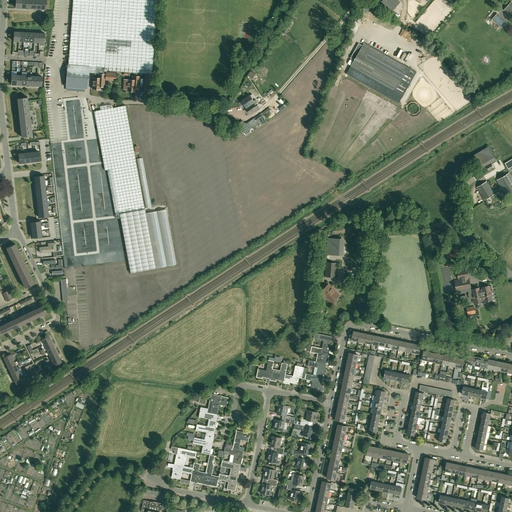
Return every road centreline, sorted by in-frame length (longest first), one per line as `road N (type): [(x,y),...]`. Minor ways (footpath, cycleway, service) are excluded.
road 1 (track): [(139,103),(248,117),(269,104),(361,0)]
road 2 (residential): [(511,356),(365,324)]
road 3 (unclassified): [(511,273),(462,234),(412,218),(381,223)]
